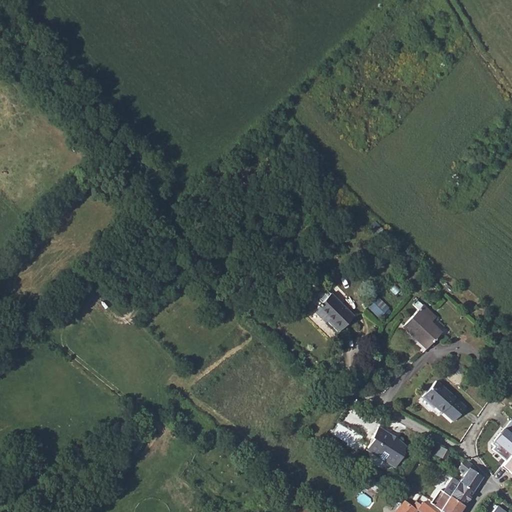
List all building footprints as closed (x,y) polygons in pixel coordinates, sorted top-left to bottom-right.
[(323,317),(337,331),(353,316),(331,293),(329,295),(325,290),(322,290),(314,298),(314,301),(318,305),(313,310),(321,318),(323,317)] [(379,317),(390,307),(379,296),(368,306),(379,317)] [(418,306),(404,321),(427,343),(442,327),(418,306)] [(437,382),(423,397),(435,408),(442,414),(443,413),(453,422),(466,409),(437,382)] [(435,408),(423,397),(422,398),(434,410),(435,408)] [(372,438),(366,446),(375,452),(374,455),(394,467),(403,452),(402,451),(405,446),(396,440),(395,441),(392,440),(391,438),(390,436),(390,434),(377,426),(370,437),(372,438)] [(488,446),(504,458),(511,449),(511,448),(511,434),(504,429),(488,446)] [(366,446),(365,449),(374,455),(375,452),(366,446)] [(443,446),(440,452),(446,456),(450,450),(443,446)] [(504,458),(500,464),(511,472),(511,449),(504,458)] [(463,475),(458,483),(471,492),(481,477),(472,471),(475,468),(474,467),(473,465),(464,459),(456,469),(463,475)] [(369,477),(364,484),(376,493),(381,486),(369,477)] [(452,492),(449,496),(462,506),(471,492),(458,483),(452,492)] [(443,492),(434,506),(441,511),(442,511),(458,511),(462,506),(449,496),(444,493),(443,492)] [(404,501),(393,511),(413,511),(415,511),(410,507),(404,501)] [(415,502),(410,507),(415,511),(416,511),(442,511),(441,511),(439,511),(433,511),(422,503),(419,506),(415,502)]
